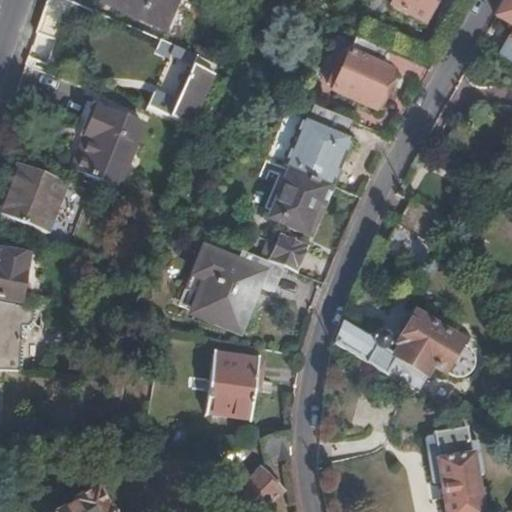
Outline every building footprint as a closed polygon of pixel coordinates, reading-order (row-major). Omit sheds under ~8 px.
[(78,4),(69,0),(50,0),(30,58),(53,69),(78,4)] [(165,28),(177,0),(106,0),(106,1),(165,28)] [(395,0),(391,9),(423,25),(432,9),(435,4),(437,0),(395,0)] [(511,0),(509,0),(498,20),(511,28),(511,42),(503,58),(511,63),(511,0)] [(380,67),(385,53),(371,47),(357,41),(334,95),(376,112),(388,84),(393,73),(380,67)] [(219,66),(200,57),(174,118),(194,127),(219,66)] [(380,114),(393,86),(388,84),(376,112),(380,114)] [(97,104),(90,121),(97,124),(89,141),(77,172),(118,189),(145,124),(97,104)] [(284,169),(334,190),(356,139),(349,135),(353,124),(315,107),(310,118),(303,117),(284,169)] [(97,124),(90,121),(82,139),(89,141),(97,124)] [(29,167),(20,164),(1,213),(10,216),(29,167)] [(29,167),(10,216),(50,232),(70,184),(29,167)] [(322,219),(334,192),(289,175),(271,215),(290,224),(288,230),(308,237),(316,218),(322,219)] [(415,205),(401,227),(441,251),(454,228),(415,205)] [(282,268),(297,274),(308,248),(280,236),(277,244),(268,241),(261,259),(282,268)] [(0,298),(20,303),(28,258),(10,255),(11,248),(0,245),(0,298)] [(282,268),(261,259),(244,253),(239,265),(207,252),(197,276),(210,282),(196,313),(240,332),(253,296),(257,287),(270,292),(272,292),(282,268)] [(257,287),(253,296),(267,302),(270,292),(257,287)] [(33,310),(0,303),(0,372),(21,374),(23,348),(23,339),(24,325),(33,324),(33,310)] [(41,311),(33,310),(33,324),(24,325),(23,339),(27,340),(28,330),(34,329),(39,324),(41,311)] [(374,341),(344,322),(338,346),(420,395),(435,369),(447,375),(449,372),(461,379),(472,377),(477,369),(478,361),(472,352),(464,348),(465,346),(449,337),(454,327),(439,318),(433,327),(421,321),(404,348),(392,341),(388,336),(382,335),(374,341)] [(261,393),(265,365),(215,357),(206,416),(251,423),(255,393),(261,393)] [(437,441),(445,487),(448,511),(484,511),(478,477),(486,476),(480,442),(473,443),(470,429),(436,435),(437,441)] [(268,462),(293,456),(292,433),(262,440),(268,462)] [(427,442),(434,489),(445,487),(437,441),(427,442)] [(243,446),(217,452),(221,467),(247,461),(243,446)] [(248,511),(260,511),(281,493),(259,470),(232,494),(248,511)] [(110,511),(98,489),(75,500),(77,503),(61,511),(110,511)]
